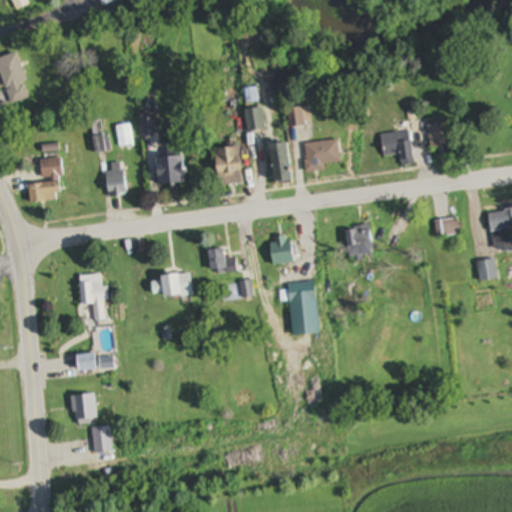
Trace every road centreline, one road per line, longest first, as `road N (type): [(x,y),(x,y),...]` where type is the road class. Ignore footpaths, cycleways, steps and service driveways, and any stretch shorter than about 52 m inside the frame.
road 1 (secondary): [(20,248),(511,178)]
road 2 (secondary): [(44,511),(27,292),(0,197)]
